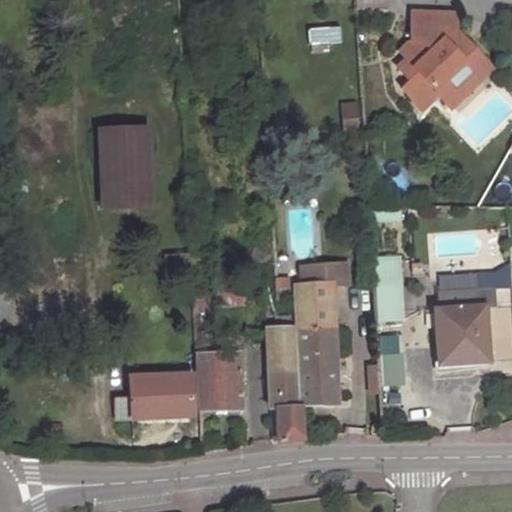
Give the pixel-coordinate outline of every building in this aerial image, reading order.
[(454,17),(412,15),(410,41),(400,52),(406,59),(397,69),(408,80),(397,91),(416,110),(432,94),(443,105),(472,77),(476,81),(488,68),(470,48),(465,54),(459,53),(453,46),(453,30),(454,17)] [(470,48),(453,30),(453,46),(459,53),(465,54),(470,48)] [(354,103),(339,105),(343,136),(358,134),(354,103)] [(258,112),(238,115),(239,126),(260,123),(258,112)] [(149,129),(98,132),(101,208),(152,206),(149,129)] [(63,158),(48,159),(49,171),(63,171),(63,158)] [(195,197),(187,198),(188,223),(199,221),(195,197)] [(260,230),(272,230),(272,229),(270,203),(258,204),(260,230)] [(369,208),(369,218),(395,218),(398,219),(398,208),(369,208)] [(369,218),(372,261),(398,259),(395,218),(369,218)] [(251,263),(274,262),(273,247),(250,248),(251,263)] [(190,259),(190,254),(164,255),(164,275),(191,274),(190,259)] [(206,258),(190,259),(191,274),(193,313),(209,312),(206,258)] [(372,261),(373,286),(399,284),(398,259),(372,261)] [(300,270),(301,287),(329,284),(344,283),(342,266),(300,270)] [(476,274),(478,292),(492,291),(491,273),(476,274)] [(436,277),(438,295),(478,292),(476,274),(437,277),(436,277)] [(217,296),(238,294),(238,283),(215,285),(215,295),(217,296)] [(301,287),(293,287),(294,301),(295,315),(282,316),(283,329),(296,329),(298,370),(300,406),(335,405),(329,284),(301,287)] [(399,284),(373,286),(375,322),(401,320),(399,284)] [(275,288),(276,301),(294,301),(293,287),(282,288),(275,288)] [(492,291),(478,292),(438,295),(438,310),(433,310),(436,366),(486,363),(483,307),(493,307),(492,291)] [(246,293),(238,294),(217,296),(217,309),(246,307),(246,293)] [(283,329),(277,330),(270,330),(272,372),(298,370),(296,329),(283,329)] [(401,339),(381,339),(381,389),(401,389),(401,339)] [(201,348),(194,348),(194,356),(198,356),(237,355),(237,346),(201,348)] [(84,348),(47,350),(47,362),(85,360),(84,348)] [(237,355),(198,356),(200,410),(239,408),(237,355)] [(74,364),(61,365),(61,376),(74,376),(74,364)] [(379,390),(377,366),(367,366),(368,390),(379,390)] [(270,440),(274,443),(302,439),(300,406),(298,370),(272,372),(274,406),(276,430),(270,430),(270,440)] [(189,376),(130,379),(130,399),(113,399),(114,421),(191,417),(189,376)]
